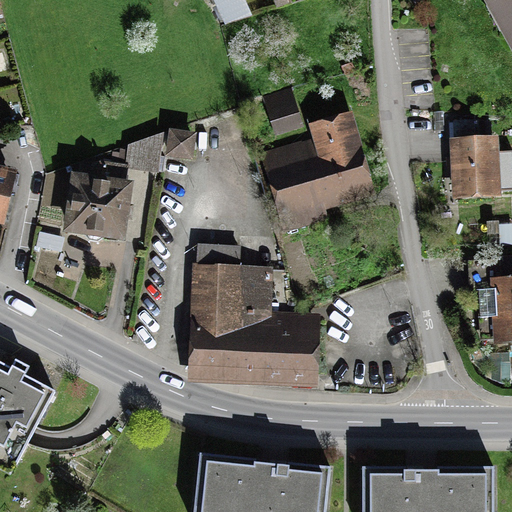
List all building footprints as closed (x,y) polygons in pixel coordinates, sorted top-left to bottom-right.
[(212,0),(224,24),(250,16),(242,0),(212,0)] [(511,0),(486,0),(511,46),(511,0)] [(295,106),(271,113),(275,130),(300,123),(295,106)] [(367,186),(348,120),(316,129),(326,161),(311,165),(305,145),(266,157),(282,211),(367,186)] [(477,121),(454,122),(458,193),(495,192),(493,139),(478,140),(477,121)] [(192,136),(172,133),(169,154),(189,157),(192,136)] [(95,166),(82,164),(79,180),(77,180),(69,228),(85,230),(84,233),(89,240),(97,242),(104,236),(104,234),(119,236),(126,187),(124,187),(127,167),(101,164),(95,166)] [(0,217),(2,218),(11,180),(0,177),(0,217)] [(240,249),(199,246),(193,367),(205,372),(311,377),(314,316),(264,314),(266,279),(268,279),(269,276),(267,276),(267,271),(239,269),(240,249)] [(511,259),(468,262),(470,292),(499,290),(501,316),(484,317),(485,340),(511,338),(511,259)] [(51,394),(0,366),(0,457),(14,465),(51,394)] [(257,460),(200,454),(193,511),(326,511),(331,468),(288,463),(288,467),(256,464),(257,460)] [(405,468),(363,468),(362,511),(493,511),(494,468),(437,468),(437,471),(405,471),(405,468)]
